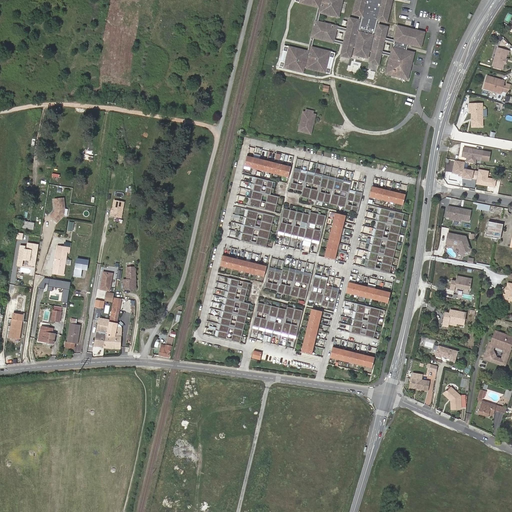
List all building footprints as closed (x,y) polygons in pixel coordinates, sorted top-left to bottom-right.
[(325,69),(327,58),(329,58),(330,53),(311,49),(314,36),(334,41),(336,30),(347,33),(344,43),(346,44),(345,47),(344,46),(341,57),(350,59),(353,48),(373,52),(370,63),(379,65),(382,55),(380,54),(381,51),(382,52),(385,41),(395,44),(388,74),(408,79),(414,54),(407,52),(408,45),(421,47),(424,34),(411,31),(410,32),(404,31),(404,29),(399,28),(396,42),(385,39),(388,28),(379,26),(380,21),(387,22),(391,0),(356,0),(353,14),(360,16),(359,21),(350,19),(347,30),(317,23),(320,14),(338,18),(339,13),(337,12),(340,1),(342,2),(341,0),(300,0),(300,4),(318,8),(315,20),(311,41),(308,54),(290,49),(288,55),(290,55),(288,66),(286,65),(285,71),(303,75),(304,70),(325,74),(326,69),(325,69)] [(510,50),(499,46),(493,65),(503,68),(507,53),(509,54),(510,50)] [(496,78),(487,76),(484,88),(502,93),(503,91),(504,85),(505,81),(502,79),(501,80),(495,79),(496,78)] [(508,92),(511,84),(506,83),(506,85),(504,85),(503,91),(508,92)] [(328,92),(329,86),(322,84),(321,91),(328,92)] [(472,111),(472,118),(475,118),(475,119),(472,122),(472,126),(483,126),(483,116),(482,109),(482,103),(476,103),(476,107),(470,107),(470,111),(472,111)] [(309,125),(311,119),(313,119),(314,115),(303,113),(299,131),(310,133),(311,126),(309,125)] [(484,151),(464,148),(463,157),(468,158),(477,159),(482,160),(484,151)] [(491,152),(484,151),(482,160),(489,161),(491,152)] [(251,168),(253,157),(247,156),(244,166),(251,168)] [(257,169),(260,159),(253,157),(251,168),(257,169)] [(264,171),(267,161),(260,159),(257,169),(264,171)] [(473,171),(462,169),(464,162),(455,160),(452,173),(459,174),(459,173),(463,174),(462,177),(471,179),(473,171)] [(272,173),(274,163),(267,161),(264,171),(272,173)] [(280,175),(282,165),(274,163),(272,173),(280,175)] [(289,177),(291,167),(282,165),(280,175),(289,177)] [(296,189),(300,172),(294,171),(290,187),(296,189)] [(303,191),(307,174),(300,172),(296,189),(303,191)] [(309,198),(315,176),(307,174),(303,191),(301,196),(309,198)] [(317,200),(322,177),(315,176),(309,198),(317,200)] [(272,188),(274,182),(256,177),(255,184),(272,188)] [(323,202),(329,179),(322,177),(317,200),(323,202)] [(330,203),(335,181),(329,179),(323,202),(330,203)] [(337,205),(343,183),(335,181),(330,203),(337,205)] [(349,192),(351,184),(343,183),(337,205),(345,207),(349,192)] [(270,195),(272,188),(255,184),(253,190),(270,195)] [(376,198),(378,188),(372,186),(369,197),(376,198)] [(382,200),(385,189),(378,188),(376,198),(382,200)] [(388,201),(391,191),(385,189),(382,200),(388,201)] [(276,204),(278,197),(270,195),(253,190),(251,198),(276,204)] [(396,203),(398,193),(391,191),(388,201),(396,203)] [(351,211),(355,194),(349,192),(345,207),(345,209),(351,211)] [(403,205),(406,195),(398,193),(396,203),(403,205)] [(358,212),(362,195),(355,194),(351,211),(358,212)] [(274,212),(276,204),(251,198),(249,206),(274,212)] [(64,199),(54,200),(55,209),(55,212),(50,217),(57,223),(64,216),(65,210),(64,199)] [(114,208),(113,210),(112,215),(121,217),(125,201),(115,199),(114,208)] [(472,211),(452,207),(450,217),(455,218),(470,221),(472,211)] [(284,208),(278,231),(285,233),(290,210),(284,208)] [(402,220),(404,213),(381,208),(380,214),(402,220)] [(272,223),(274,216),(248,209),(246,217),(272,223)] [(291,234),(297,212),(290,210),(285,233),(291,234)] [(298,236),(303,213),(297,212),(291,234),(298,236)] [(312,239),(318,214),(310,212),(310,215),(304,237),(312,239)] [(304,237),(310,215),(303,213),(298,236),(304,237)] [(344,222),(346,215),(335,213),(334,219),(344,222)] [(320,241),(326,216),(318,214),(312,239),(320,241)] [(401,227),(402,220),(380,214),(378,221),(401,227)] [(270,231),(272,223),(246,217),(245,225),(270,231)] [(343,228),(344,222),(334,219),(332,226),(343,228)] [(399,234),(401,227),(378,221),(376,229),(399,234)] [(505,224),(490,221),(487,236),(502,239),(505,224)] [(268,239),(270,231),(245,225),(243,233),(268,239)] [(341,234),(343,228),(332,226),(331,232),(341,234)] [(397,242),(399,234),(376,229),(374,236),(397,242)] [(339,243),(341,234),(331,232),(329,240),(339,243)] [(266,247),(268,239),(243,233),(241,241),(266,247)] [(450,233),(448,243),(460,245),(462,253),(472,249),(467,237),(450,233)] [(395,250),(397,242),(374,236),(372,244),(395,250)] [(337,251),(339,243),(329,240),(327,249),(337,251)] [(393,257),(395,250),(372,244),(371,252),(393,257)] [(58,246),(57,251),(56,258),(57,259),(56,260),(55,261),(53,274),(64,276),(67,253),(70,253),(70,248),(58,246)] [(335,260),(337,251),(327,249),(325,257),(335,260)] [(391,265),(393,257),(371,252),(369,260),(391,265)] [(226,267),(229,257),(223,255),(220,265),(226,267)] [(233,269),(235,258),(229,257),(226,267),(233,269)] [(240,270),(243,260),(235,258),(233,269),(240,270)] [(247,272),(250,262),(243,260),(240,270),(247,272)] [(389,273),(391,265),(369,260),(367,267),(389,273)] [(78,261),(76,271),(82,272),(87,273),(89,263),(78,261)] [(256,274),(258,264),(250,262),(247,272),(256,274)] [(264,276),(267,266),(258,264),(256,274),(264,276)] [(124,289),(136,289),(136,279),(134,279),(134,277),(136,276),(136,268),(134,267),(127,267),(127,280),(124,280),(124,289)] [(284,294),(289,271),(283,269),(282,273),(281,275),(278,290),(277,292),(284,294)] [(271,289),(275,271),(269,270),(264,287),(271,289)] [(113,273),(104,271),(100,289),(110,290),(113,273)] [(281,275),(282,273),(275,271),(271,289),(278,290),(281,275)] [(290,295),(296,272),(289,271),(284,294),(290,295)] [(298,297),(303,274),(296,272),(290,295),(298,297)] [(306,299),(311,276),(303,274),(298,297),(306,299)] [(464,287),(464,289),(471,290),(474,279),(459,276),(457,281),(453,280),(451,290),(455,291),(456,287),(462,288),(462,287),(464,287)] [(315,302),(321,279),(314,277),(309,300),(315,302)] [(247,289),(249,283),(232,278),(230,285),(247,289)] [(325,288),(327,280),(321,279),(315,302),(322,303),(325,288)] [(352,294),(355,284),(348,282),(346,292),(352,294)] [(511,300),(511,283),(507,282),(503,301),(510,302),(510,301),(511,300)] [(359,295),(361,285),(355,284),(352,294),(359,295)] [(245,296),(247,289),(230,285),(228,291),(245,296)] [(372,299),(375,289),(368,287),(365,297),(372,299)] [(328,307),(332,290),(325,288),(322,303),(321,305),(328,307)] [(380,301),(382,290),(375,289),(372,299),(380,301)] [(334,309),(339,291),(332,290),(328,307),(334,309)] [(388,303),(391,292),(382,290),(380,301),(388,303)] [(244,302),(245,296),(228,291),(227,298),(244,302)] [(248,310),(249,304),(247,303),(244,302),(227,298),(225,305),(248,310)] [(259,327),(265,304),(258,303),(253,325),(259,327)] [(266,329),(271,306),(265,304),(259,327),(266,329)] [(379,317),(381,309),(358,304),(356,311),(379,317)] [(246,317),(248,310),(225,305),(224,311),(246,317)] [(273,330),(279,308),(271,306),(266,329),(273,330)] [(289,334),(295,309),(287,307),(287,310),(281,332),(289,334)] [(281,332),(287,310),(279,308),(273,330),(281,332)] [(297,336),(303,311),(295,309),(289,334),(297,336)] [(321,318),(322,311),(312,309),(310,315),(321,318)] [(467,313),(452,310),(451,315),(446,314),(444,325),(449,326),(449,324),(450,321),(457,323),(465,324),(467,313)] [(245,323),(246,317),(224,311),(222,318),(245,323)] [(377,325),(379,317),(356,311),(354,319),(377,325)] [(60,322),(62,313),(54,312),(53,317),(57,318),(56,322),(60,322)] [(19,340),(23,316),(14,314),(13,320),(12,328),(11,330),(13,330),(11,339),(19,340)] [(112,314),(110,322),(117,324),(119,315),(112,314)] [(319,324),(321,318),(310,315),(309,321),(319,324)] [(245,323),(222,318),(220,324),(243,330),(245,323)] [(375,331),(377,325),(354,319),(353,326),(375,331)] [(318,330),(319,324),(309,321),(307,328),(318,330)] [(110,322),(108,332),(105,348),(121,349),(122,334),(122,329),(117,329),(118,324),(117,324),(110,322)] [(76,344),(78,344),(81,325),(77,325),(71,324),(68,343),(76,344)] [(243,330),(220,324),(219,331),(242,336),(243,330)] [(374,338),(375,331),(353,326),(351,332),(374,338)] [(316,338),(318,330),(307,328),(306,335),(316,338)] [(105,348),(108,332),(102,330),(101,334),(99,334),(97,334),(97,335),(95,346),(105,348)] [(240,343),(242,336),(219,331),(217,337),(240,343)] [(39,341),(54,344),(56,335),(52,334),(41,332),(39,341)] [(511,345),(511,338),(503,336),(502,337),(501,335),(500,334),(497,337),(498,338),(496,340),(495,340),(494,339),(492,345),(496,346),(503,348),(505,347),(507,350),(511,347),(510,346),(511,345)] [(314,346),(316,338),(306,335),(304,343),(314,346)] [(312,354),(314,346),(304,343),(301,352),(312,354)] [(162,344),(162,347),(160,354),(169,357),(172,346),(162,344)] [(492,345),(490,344),(485,360),(506,367),(511,350),(511,348),(510,351),(507,350),(507,349),(505,351),(503,360),(497,358),(494,351),(496,346),(492,345)] [(460,352),(440,346),(437,357),(442,358),(442,357),(445,358),(444,358),(448,359),(451,360),(451,361),(456,362),(460,352)] [(337,359),(339,349),(333,347),(330,357),(337,359)] [(343,360),(345,350),(339,349),(337,359),(343,360)] [(260,360),(261,352),(253,350),(251,358),(260,360)] [(343,360),(349,362),(352,352),(345,350),(343,360)] [(357,364),(359,353),(352,352),(349,362),(357,364)] [(364,365),(366,355),(359,353),(357,364),(364,365)] [(372,368),(375,357),(366,355),(364,365),(372,368)] [(438,372),(439,366),(432,364),(430,370),(438,372)] [(412,388),(429,390),(430,382),(422,380),(423,374),(414,373),(412,388)] [(452,401),(451,401),(451,402),(451,410),(461,410),(461,398),(452,388),(447,393),(446,392),(444,394),(448,399),(450,399),(452,401)] [(478,401),(483,403),(483,402),(484,402),(487,392),(482,390),(478,401)] [(492,410),(496,411),(498,406),(484,402),(483,402),(483,403),(479,414),(490,417),(491,415),(492,410)]
